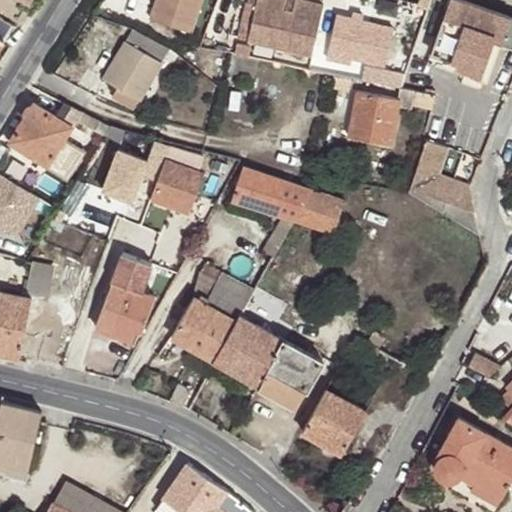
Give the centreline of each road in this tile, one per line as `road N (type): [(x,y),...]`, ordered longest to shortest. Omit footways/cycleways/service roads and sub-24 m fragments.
road 1 (residential): [(511,126),(485,187),(492,261),(361,511)]
road 2 (secondary): [(0,378),(174,426),(219,453),(281,511)]
road 3 (unknown): [(57,391),(137,184)]
road 4 (unknown): [(35,40),(229,136)]
road 5 (unknown): [(113,404),(196,254)]
